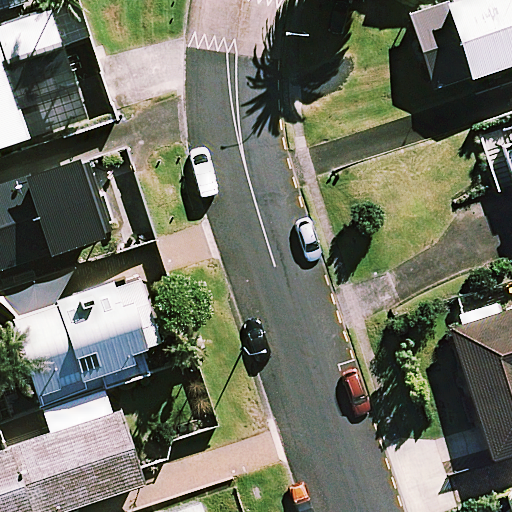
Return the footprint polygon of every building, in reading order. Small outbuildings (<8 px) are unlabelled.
[(0,0),(0,8),(28,0),(0,0)] [(435,89),(511,63),(511,0),(454,0),(410,15),(435,89)] [(0,145),(29,136),(0,52),(0,145)] [(511,127),(481,138),(501,194),(511,190),(511,127)] [(0,266),(109,233),(85,157),(0,183),(0,266)] [(167,351),(143,275),(78,296),(72,274),(6,295),(37,392),(167,351)] [(459,321),(449,324),(491,457),(511,450),(511,306),(503,310),(498,296),(455,310),(459,321)] [(110,407),(100,378),(41,398),(52,431),(0,448),(0,511),(55,511),(146,482),(120,404),(110,407)] [(203,511),(199,501),(167,511),(203,511)]
